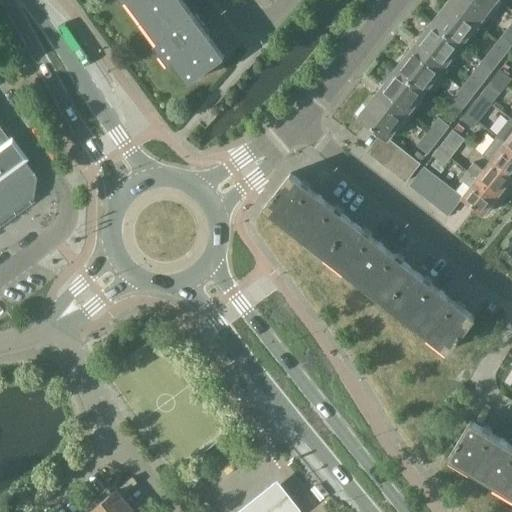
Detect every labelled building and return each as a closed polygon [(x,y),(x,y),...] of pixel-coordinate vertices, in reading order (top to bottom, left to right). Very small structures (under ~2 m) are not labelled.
[(193,13),(183,0),(129,0),(159,39),(155,42),(169,62),(174,59),(189,80),(189,81),(225,55),(224,54),(209,34),(210,33),(195,12),(193,13)] [(447,0),(431,21),(461,44),(479,21),(452,0),(447,0)] [(494,0),(452,0),(479,21),(494,0)] [(511,20),(444,107),(455,116),(511,42),(511,20)] [(413,44),(443,67),(461,44),(431,21),(413,44)] [(443,67),(413,44),(395,67),(424,90),(443,67)] [(424,90),(395,67),(377,91),(406,114),(424,90)] [(500,69),(495,76),(506,85),(511,78),(500,69)] [(500,92),(506,85),(495,76),(489,83),(500,92)] [(480,94),(491,103),(499,94),(487,85),(480,94)] [(406,114),(377,91),(358,115),(381,133),(388,138),(388,137),(406,114)] [(485,111),(491,103),(480,94),(474,103),(485,111)] [(471,106),(466,112),(477,121),(482,115),(471,106)] [(472,127),(477,121),(466,112),(462,118),(472,127)] [(416,144),(427,153),(448,126),(437,117),(416,144)] [(0,221),(4,219),(13,212),(14,211),(28,200),(32,197),(35,176),(22,157),(25,155),(12,139),(10,141),(0,127),(0,125),(2,124),(1,123),(0,124),(0,221)] [(511,131),(510,134),(502,128),(496,136),(511,148),(511,131)] [(453,130),(438,148),(450,157),(464,139),(453,130)] [(377,158),(391,140),(388,137),(388,138),(381,133),(367,150),(377,158)] [(498,150),(490,160),(511,177),(511,148),(496,136),(490,144),(498,150)] [(400,147),(391,140),(377,158),(386,166),(400,147)] [(400,147),(386,166),(395,173),(410,155),(400,147)] [(450,157),(438,148),(433,155),(444,164),(450,157)] [(419,162),(410,155),(395,173),(405,181),(419,162)] [(473,163),(467,171),(503,200),(511,188),(511,177),(490,160),(483,170),(473,163)] [(419,192),(434,174),(424,166),(410,184),(419,192)] [(498,207),(503,200),(467,171),(461,179),(470,186),(463,195),(462,195),(462,196),(484,213),(485,213),(484,212),(492,202),(498,207)] [(448,350),(475,317),(290,173),(264,206),(448,350)] [(419,192),(429,199),(443,181),(434,174),(419,192)] [(429,199),(438,207),(453,188),(443,181),(429,199)] [(453,188),(438,207),(448,214),(462,196),(453,188)] [(511,444),(470,420),(448,456),(511,494),(511,444)] [(229,511),(295,511),(302,507),(277,475),(229,511)] [(137,481),(132,476),(121,485),(126,490),(137,481)] [(89,510),(90,511),(121,511),(130,506),(116,489),(89,510)]
